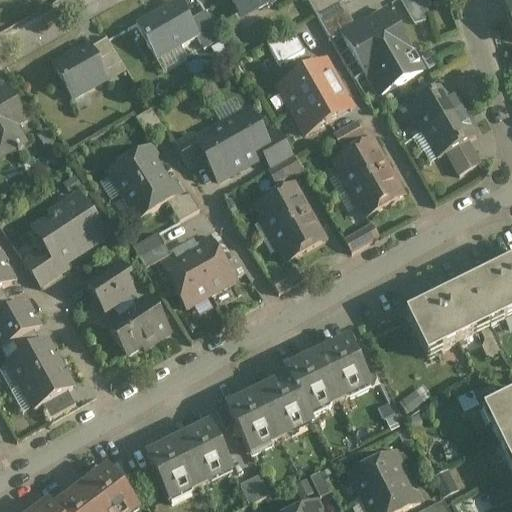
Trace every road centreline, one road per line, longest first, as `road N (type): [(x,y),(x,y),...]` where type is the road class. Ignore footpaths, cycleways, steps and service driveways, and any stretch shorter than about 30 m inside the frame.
road 1 (residential): [(511,203),(475,215),(0,478)]
road 2 (residential): [(469,0),(511,138)]
